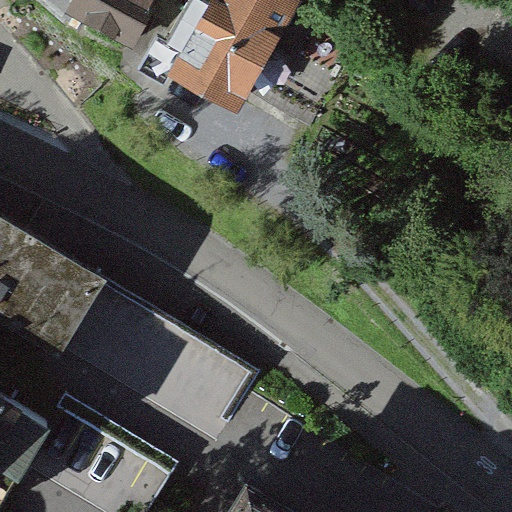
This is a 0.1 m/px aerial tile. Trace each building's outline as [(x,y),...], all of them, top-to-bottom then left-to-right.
[(156,0),(76,0),(72,8),(133,42),(142,26),(148,29),(154,18),(148,14),(156,0)] [(296,0),(295,0),(189,0),(168,36),(185,46),(173,66),(235,102),(262,56),(329,95),(356,49),(290,10),(296,0)] [(103,273),(0,211),(0,310),(58,345),(93,288),(103,273)] [(93,288),(58,345),(218,441),(254,383),(93,288)] [(0,499),(23,462),(49,422),(0,391),(0,499)] [(59,406),(49,422),(23,462),(106,511),(148,511),(172,473),(59,406)] [(295,511),(250,484),(233,511),(295,511)]
